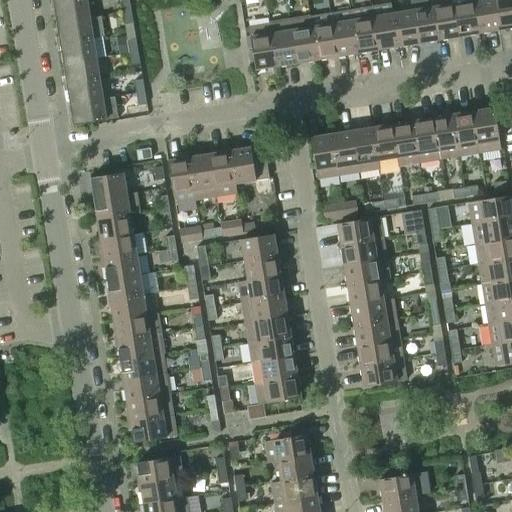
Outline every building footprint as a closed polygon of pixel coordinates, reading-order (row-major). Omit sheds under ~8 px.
[(69,0),(53,3),(56,23),(89,18),(86,0),(69,0)] [(120,0),(122,12),(131,11),(129,0),(120,0)] [(415,0),(411,1),(412,11),(418,44),(438,40),(431,0),(415,0)] [(431,0),(438,40),(458,37),(453,4),(451,0),(431,0)] [(451,0),(453,4),(458,37),(478,34),(473,1),(472,0),(451,0)] [(472,0),(473,1),(478,34),(498,31),(493,0),(472,0)] [(511,0),(493,0),(498,31),(511,28),(511,0)] [(391,5),(370,8),(377,50),(398,47),(392,14),(391,5)] [(370,8),(350,11),(357,54),(377,50),(370,8)] [(131,11),(122,12),(124,25),(133,23),(131,11)] [(350,11),(330,15),(337,57),(357,54),(350,11)] [(412,11),(392,14),(398,47),(418,44),(412,11)] [(330,15),(310,18),(316,60),(337,57),(330,15)] [(56,23),(60,44),(93,38),(104,36),(101,16),(89,18),(56,23)] [(309,16),(289,19),(296,64),(316,60),(310,18),(309,16)] [(269,22),(269,25),(276,67),(296,64),(289,19),(269,22)] [(276,67),(269,25),(248,28),(255,70),(276,67)] [(60,44),(63,64),(96,58),(93,38),(60,44)] [(127,40),(129,53),(138,51),(136,39),(127,40)] [(138,51),(129,53),(131,65),(140,64),(138,51)] [(63,64),(66,84),(99,79),(96,58),(63,64)] [(66,84),(70,104),(103,99),(99,79),(66,84)] [(134,81),(136,93),(145,92),(142,79),(134,81)] [(145,92),(136,93),(138,106),(147,104),(145,92)] [(103,99),(70,104),(73,125),(118,118),(114,97),(103,99)] [(494,108),(472,112),(479,153),(500,150),(494,108)] [(472,112),(452,115),(459,156),(479,153),(472,112)] [(452,115),(432,118),(439,159),(459,156),(452,115)] [(432,118),(412,122),(419,163),(439,159),(432,118)] [(412,122),(392,125),(397,158),(399,166),(419,163),(412,122)] [(392,125),(372,128),(377,161),(397,158),(392,125)] [(372,128),(352,131),(358,173),(378,169),(377,161),(372,128)] [(352,131),(331,135),(338,176),(358,173),(352,131)] [(338,176),(331,135),(310,138),(317,179),(338,176)] [(264,146),(229,151),(235,184),(269,179),(264,146)] [(136,151),(138,160),(152,158),(150,148),(136,151)] [(229,151),(209,155),(216,197),(237,193),(235,184),(229,151)] [(209,155),(189,158),(196,200),(216,197),(209,155)] [(196,200),(189,158),(168,161),(175,204),(196,200)] [(153,168),(155,181),(164,179),(162,167),(153,168)] [(90,178),(93,200),(126,194),(123,173),(90,178)] [(493,183),(494,192),(507,190),(505,181),(493,183)] [(477,186),(464,188),(465,197),(478,195),(477,186)] [(465,197),(464,188),(452,190),(453,199),(465,197)] [(93,200),(97,220),(129,214),(139,213),(136,193),(126,194),(93,200)] [(436,193),(424,195),(425,203),(438,201),(436,193)] [(158,197),(160,209),(169,208),(167,195),(158,197)] [(425,203),(424,195),(411,197),(413,205),(425,203)] [(468,203),(472,224),(511,217),(511,204),(511,196),(468,203)] [(396,199),(384,201),(385,210),(398,208),(396,199)] [(355,201),(343,203),(345,216),(357,214),(355,201)] [(385,210),(384,201),(371,203),(373,212),(385,210)] [(345,216),(343,203),(321,206),(324,220),(345,216)] [(169,208),(160,209),(162,222),(171,220),(169,208)] [(427,210),(431,231),(439,230),(436,208),(427,210)] [(412,212),(415,234),(424,232),(420,211),(412,212)] [(97,220),(100,240),(133,235),(129,214),(97,220)] [(337,224),(340,245),(383,238),(379,217),(337,224)] [(511,217),(472,224),(475,244),(511,238),(511,217)] [(222,236),(230,235),(242,233),(241,224),(240,219),(220,223),(221,227),(222,236)] [(253,222),(241,224),(242,233),(255,231),(253,222)] [(200,225),(200,227),(201,231),(202,239),(215,237),(213,223),(200,225)] [(202,239),(201,231),(200,227),(179,230),(181,243),(202,239)] [(439,230),(431,231),(433,244),(441,242),(439,230)] [(424,232),(415,234),(417,246),(426,245),(424,232)] [(100,240),(103,260),(136,255),(147,253),(143,233),(133,235),(100,240)] [(165,237),(167,249),(175,248),(173,235),(165,237)] [(240,240),(244,261),(277,256),(273,235),(240,240)] [(340,245),(343,266),(386,259),(383,238),(340,245)] [(511,238),(475,244),(478,264),(511,258),(511,238)] [(196,247),(199,268),(208,267),(204,246),(196,247)] [(175,248),(167,249),(169,262),(177,260),(175,248)] [(103,260),(107,280),(139,275),(136,255),(103,260)] [(244,261),(247,281),(280,276),(277,256),(244,261)] [(435,259),(437,271),(446,270),(444,257),(435,259)] [(511,258),(478,264),(482,284),(511,279),(511,258)] [(343,266),(347,286),(380,280),(389,279),(386,259),(343,266)] [(420,261),(422,274),(430,272),(428,260),(420,261)] [(208,267),(199,268),(201,281),(210,280),(208,267)] [(446,270),(437,271),(439,284),(448,282),(446,270)] [(430,272),(422,274),(424,286),(433,285),(430,272)] [(185,275),(187,287),(196,286),(194,273),(185,275)] [(107,280),(110,300),(143,295),(139,275),(107,280)] [(238,283),(241,303),(283,296),(280,276),(247,281),(238,283)] [(511,279),(482,284),(485,305),(511,300),(511,279)] [(347,286),(350,306),(383,300),(380,280),(347,286)] [(196,286),(187,287),(189,300),(198,298),(196,286)] [(110,300),(113,321),(146,315),(143,295),(110,300)] [(204,296),(206,309),(214,307),(212,295),(204,296)] [(241,303),(244,323),(287,316),(283,296),(241,303)] [(442,299),(444,311),(453,310),(451,297),(442,299)] [(350,306),(353,326),(396,319),(393,299),(383,300),(350,306)] [(426,301),(428,314),(437,312),(435,300),(426,301)] [(511,300),(485,305),(488,325),(511,320),(511,300)] [(214,307),(206,309),(208,321),(216,320),(214,307)] [(453,310),(444,311),(446,324),(455,322),(453,310)] [(437,312),(428,314),(430,326),(439,325),(437,312)] [(113,321),(116,341),(159,334),(156,314),(146,315),(113,321)] [(192,316),(194,328),(202,327),(200,314),(192,316)] [(244,323),(248,343),(290,336),(287,316),(244,323)] [(353,326),(357,346),(399,339),(396,319),(353,326)] [(511,320),(488,325),(491,345),(511,341),(511,320)] [(202,327),(194,328),(196,341),(204,339),(202,327)] [(447,331),(450,352),(459,350),(456,330),(447,331)] [(116,341),(120,361),(162,354),(159,334),(116,341)] [(210,336),(212,349),(221,347),(219,335),(210,336)] [(251,363),(261,362),(293,356),(290,336),(248,343),(251,363)] [(357,346),(360,366),(402,359),(399,339),(357,346)] [(433,342),(435,354),(444,353),(442,340),(433,342)] [(511,341),(491,345),(495,366),(511,363),(511,341)] [(221,347),(212,349),(214,361),(223,360),(221,347)] [(459,350),(450,352),(453,364),(461,363),(459,350)] [(444,353),(435,354),(437,367),(446,365),(444,353)] [(120,361),(123,381),(166,374),(162,354),(120,361)] [(198,356),(200,369),(209,367),(207,355),(198,356)] [(254,383),(264,382),(297,376),(293,356),(261,362),(251,363),(254,383)] [(402,359),(360,366),(363,387),(406,380),(402,359)] [(209,367),(200,369),(202,381),(211,380),(209,367)] [(123,381),(126,401),(169,394),(171,394),(168,374),(166,374),(123,381)] [(217,377),(219,389),(228,388),(225,375),(217,377)] [(297,376),(264,382),(254,383),(258,405),(300,398),(297,376)] [(228,388),(219,389),(221,402),(230,400),(228,388)] [(126,401),(130,421),(172,415),(169,394),(126,401)] [(205,396),(207,409),(216,407),(214,395),(205,396)] [(216,407),(207,409),(209,421),(218,420),(216,407)] [(172,415),(130,421),(133,443),(176,436),(172,415)] [(269,463),(277,461),(310,456),(306,435),(265,442),(269,463)] [(239,459),(237,446),(237,442),(228,444),(231,460),(239,459)] [(136,463),(140,484),(173,479),(182,477),(179,456),(136,463)] [(280,481),(313,476),(310,456),(277,461),(280,481)] [(215,459),(217,471),(225,470),(223,457),(215,459)] [(217,471),(219,484),(228,483),(225,470),(217,471)] [(379,480),(382,501),(415,495),(428,493),(424,472),(379,480)] [(470,473),(472,486),(481,485),(479,472),(470,473)] [(233,476),(235,489),(244,487),(242,475),(233,476)] [(455,476),(457,489),(466,487),(464,475),(455,476)] [(272,483),(275,503),(316,496),(313,476),(280,481),(272,483)] [(140,484),(143,504),(176,499),(173,479),(140,484)] [(472,486),(474,498),(483,497),(481,485),(472,486)] [(235,489),(237,501),(246,500),(244,487),(235,489)] [(457,489),(459,501),(468,500),(466,487),(457,489)] [(176,499),(143,504),(144,511),(199,511),(197,495),(185,497),(176,499)] [(382,501),(383,511),(417,511),(415,495),(382,501)] [(275,503),(276,511),(318,511),(316,496),(275,503)] [(221,499),(223,511),(232,510),(230,498),(221,499)]
